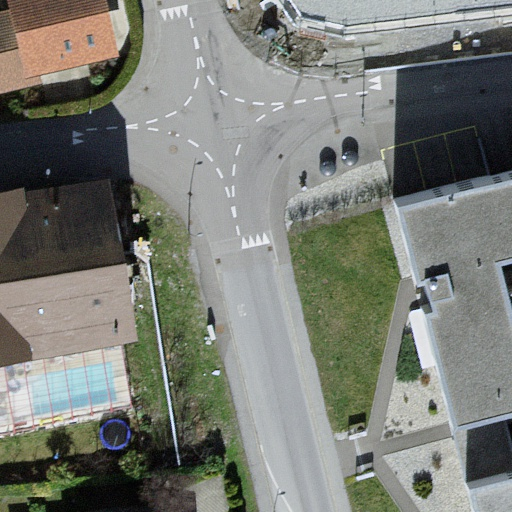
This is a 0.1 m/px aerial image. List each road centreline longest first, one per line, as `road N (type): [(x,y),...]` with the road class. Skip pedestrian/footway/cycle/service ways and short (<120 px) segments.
road 1 (residential): [(211,116),(304,511)]
road 2 (residential): [(511,81),(211,116)]
road 3 (residential): [(211,116),(0,141)]
